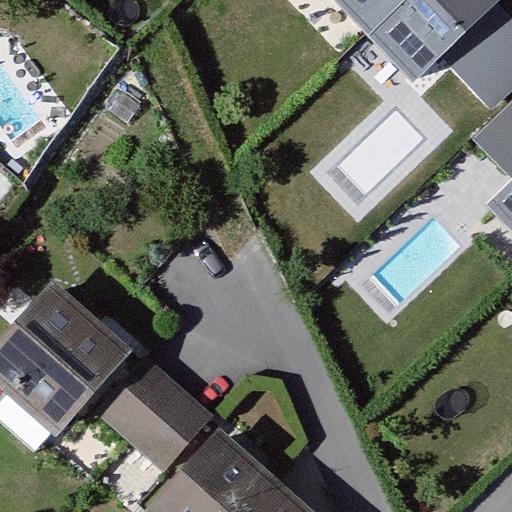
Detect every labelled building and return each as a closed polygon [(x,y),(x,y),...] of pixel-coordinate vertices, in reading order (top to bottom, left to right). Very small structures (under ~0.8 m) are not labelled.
[(406,0),(345,0),(374,31),(406,0)] [(406,0),(374,31),(421,80),(449,53),(501,5),(505,0),(406,0)] [(511,87),(511,17),(501,5),(449,53),(495,103),(511,87)] [(511,174),(511,100),(475,135),(511,174)] [(511,181),(489,204),(511,228),(511,181)] [(123,346),(59,287),(0,350),(0,381),(49,426),(123,346)] [(210,412),(139,353),(94,408),(165,467),(210,412)] [(327,511),(329,510),(210,412),(165,467),(133,504),(143,511),(327,511)]
